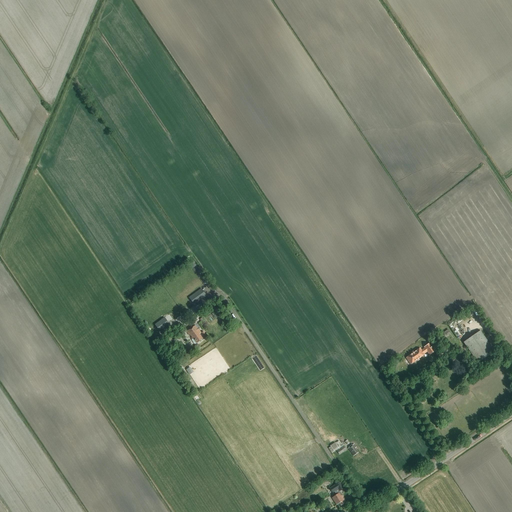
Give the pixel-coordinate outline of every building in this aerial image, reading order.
[(194,304),(206,296),(201,289),(189,298),(194,304)] [(159,331),(169,323),(165,317),(155,325),(159,331)] [(197,343),(203,339),(200,334),(201,333),(195,326),(187,332),(192,339),(193,338),(197,343)] [(495,351),(480,330),(464,342),(478,363),(495,351)] [(422,350),(421,348),(407,357),(411,364),(425,354),(424,353),(428,351),(430,355),(436,351),(431,343),(425,347),(426,348),(422,350)] [(339,449),(338,447),(340,446),(338,443),(336,444),(335,442),(330,445),(331,446),(328,448),(331,453),(339,449)] [(348,449),(353,456),(358,453),(355,448),(356,447),(354,444),(348,449)] [(339,455),(347,450),(344,445),(336,451),(339,455)] [(339,491),(344,488),(340,482),(335,485),(329,489),(332,493),(337,489),(339,491)] [(341,506),(345,503),(343,501),(345,500),(340,493),(332,498),(336,505),(339,503),(341,506)]
